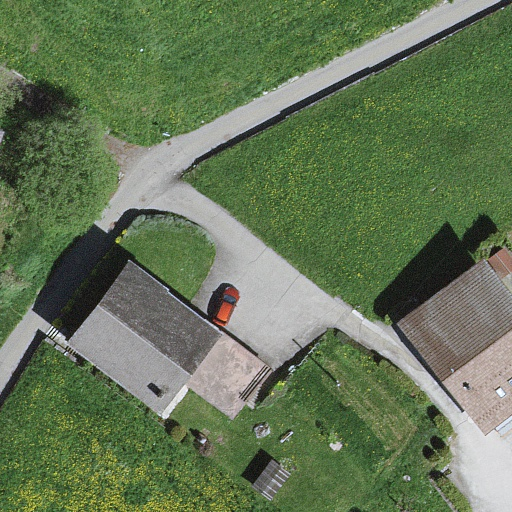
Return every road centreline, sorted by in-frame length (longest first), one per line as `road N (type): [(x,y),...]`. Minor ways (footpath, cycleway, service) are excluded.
road 1 (unclassified): [(480,0),(222,129),(142,183)]
road 2 (unclassified): [(142,183),(0,370)]
road 3 (residential): [(0,69),(142,183)]
